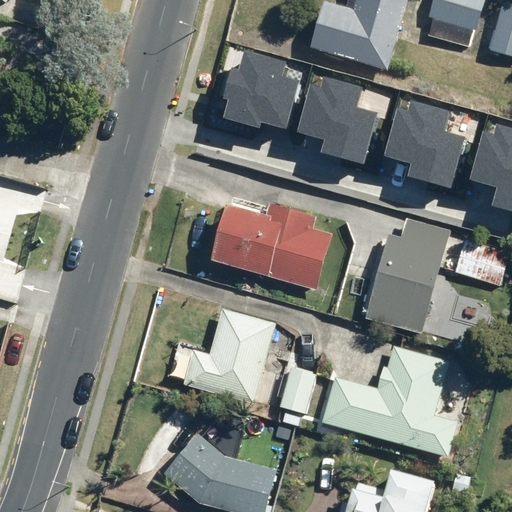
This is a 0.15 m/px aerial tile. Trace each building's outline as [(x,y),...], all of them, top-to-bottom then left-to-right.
[(13,0),(0,0),(0,5),(6,10),(13,0)] [(325,1),(311,48),(385,69),(404,0),(349,0),(347,7),(325,1)] [(485,0),(433,0),(428,21),(432,22),(427,39),(471,50),(475,33),(477,33),(485,0)] [(511,8),(501,6),(488,53),(511,59),(511,8)] [(285,64),(246,53),(240,71),(234,70),(226,98),(230,99),(225,117),(258,126),(260,120),(285,127),(298,81),(281,76),(285,64)] [(311,86),(298,133),(327,141),(324,151),(363,162),(376,116),(357,110),(363,89),(325,78),(322,90),(311,86)] [(398,108),(385,155),(414,163),(411,176),(450,187),(464,138),(444,132),(450,110),(413,100),(409,111),(398,108)] [(483,133),(470,180),(499,188),(495,203),(511,208),(511,128),(498,125),(494,136),(483,133)] [(224,209),(208,266),(317,297),(334,238),(312,232),(315,219),(268,206),(264,220),(224,209)] [(362,323),(421,339),(451,232),(406,220),(400,241),(386,237),(362,323)] [(465,239),(455,275),(501,288),(511,252),(465,239)] [(179,341),(169,379),(183,383),(182,388),(255,408),(277,326),(220,311),(209,350),(179,341)] [(334,380),(321,427),(448,461),(458,425),(435,419),(450,362),(394,347),(388,369),(381,367),(375,391),(334,380)] [(292,370),(281,410),(304,416),(315,377),(292,370)] [(267,511),(278,474),(225,460),(196,437),(162,480),(197,508),(211,511),(267,511)] [(346,482),(338,511),(427,511),(434,487),(387,475),(383,492),(346,482)]
